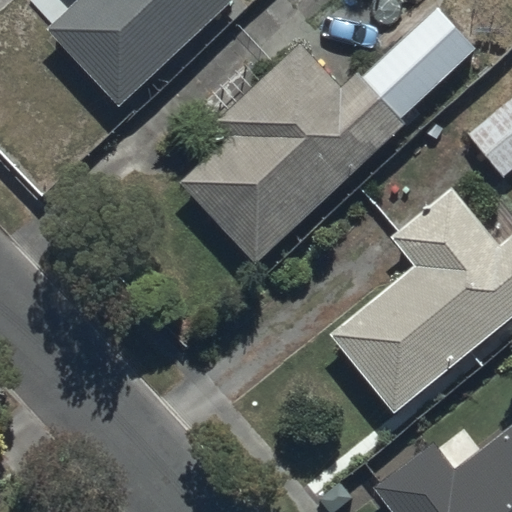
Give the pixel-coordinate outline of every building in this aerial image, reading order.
[(27,0),(121,102),(232,0),(27,0)] [(230,127),(178,174),(254,259),(408,119),(403,113),(479,45),(441,3),(364,72),(360,68),(345,82),(305,37),(219,115),(230,127)] [(511,92),(466,130),(501,174),(511,165),(511,92)] [(327,336),(389,412),(511,311),(511,231),(500,241),(453,183),(394,231),(419,261),(327,336)] [(434,432),(373,481),(397,511),(511,511),(511,429),(463,468),(434,432)]
